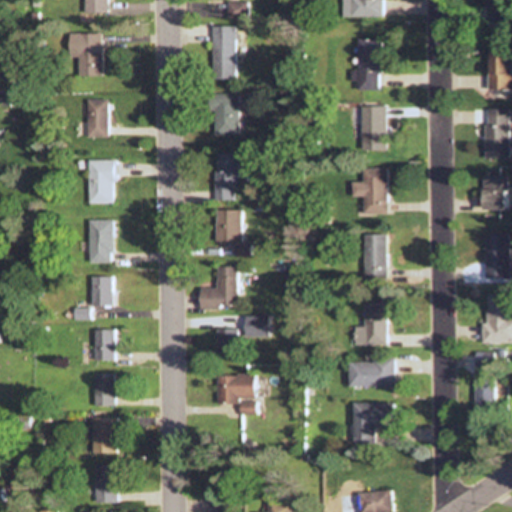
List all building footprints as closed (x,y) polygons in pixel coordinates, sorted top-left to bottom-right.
[(108,13),(108,0),(86,0),(86,13),(108,13)] [(342,0),(342,17),(383,17),(382,0),(342,0)] [(511,0),(492,0),(492,23),(511,22),(511,0)] [(246,3),(228,3),(228,18),(246,18),(246,3)] [(235,27),(212,27),(212,73),(235,73),(235,27)] [(104,76),(104,33),(77,33),(77,76),(104,76)] [(382,91),(381,40),(357,40),(357,91),(382,91)] [(511,90),(511,50),(488,50),(488,90),(511,90)] [(0,108),(11,108),(11,92),(0,92),(0,108)] [(214,136),(238,136),(238,94),(214,94),(214,136)] [(88,100),(88,140),(110,140),(110,100),(88,100)] [(362,151),(386,151),(386,107),(362,107),(362,151)] [(509,159),(509,109),(486,109),(486,159),(509,159)] [(237,153),(215,153),(215,201),(237,201),(237,153)] [(90,203),(116,203),(116,161),(90,161),(90,203)] [(386,213),(386,168),(362,168),(362,183),(351,183),(351,197),(362,197),(362,213),(386,213)] [(506,176),(482,176),(482,210),(506,210),(506,176)] [(216,241),(241,241),(241,211),(216,211),(216,241)] [(90,220),(90,263),(113,263),(113,220),(90,220)] [(385,273),(385,234),(363,234),(363,273),(385,273)] [(509,278),(509,234),(484,234),(484,278),(509,278)] [(217,289),(199,289),(199,308),(237,308),(237,266),(217,266),(217,289)] [(93,307),(113,307),(113,276),(93,276),(93,307)] [(484,342),(511,341),(511,294),(484,294),(484,342)] [(385,346),(385,303),(363,303),(363,327),(354,327),(354,346),(385,346)] [(267,316),(244,316),(244,337),(267,337),(267,316)] [(115,361),(115,329),(95,330),(95,361),(115,361)] [(236,329),(217,329),(217,355),(236,355),(236,329)] [(494,354),(474,354),(473,414),(493,414),(494,354)] [(393,387),(393,358),(371,358),(371,361),(348,361),(348,387),(393,387)] [(96,407),(116,407),(116,375),(96,375),(96,407)] [(254,375),(216,375),(216,404),(239,404),(239,414),(254,414),(254,375)] [(392,428),(392,403),(351,403),(351,444),(373,444),(373,428),(392,428)] [(118,419),(94,419),(94,454),(118,454),(118,419)] [(97,466),(97,503),(119,503),(119,466),(97,466)] [(390,511),(389,490),(333,493),(334,511),(338,511),(358,511),(390,511)]
